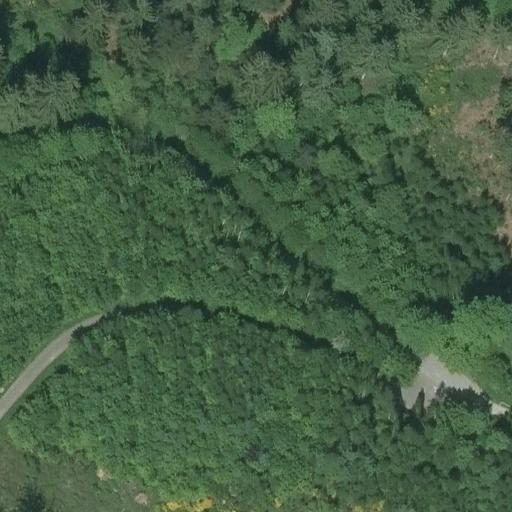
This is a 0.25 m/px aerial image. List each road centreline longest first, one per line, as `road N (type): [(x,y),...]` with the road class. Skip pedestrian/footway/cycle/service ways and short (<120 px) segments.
road 1 (track): [(448,384),(314,278),(180,154),(128,132),(77,125),(0,139)]
road 2 (track): [(0,412),(73,337),(104,320),(165,312),(260,330),(361,368),(413,400),(429,402),(448,384)]
